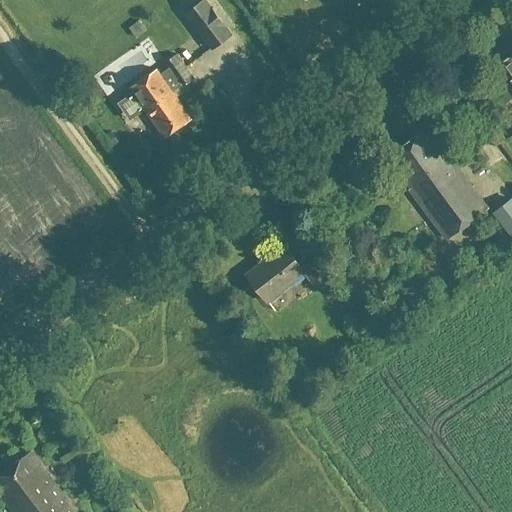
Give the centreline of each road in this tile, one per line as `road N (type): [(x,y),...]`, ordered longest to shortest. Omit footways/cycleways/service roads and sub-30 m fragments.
road 1 (unclassified): [(149,244),(461,0)]
road 2 (unclassified): [(149,244),(0,29)]
road 3 (unclassified): [(0,361),(149,244)]
